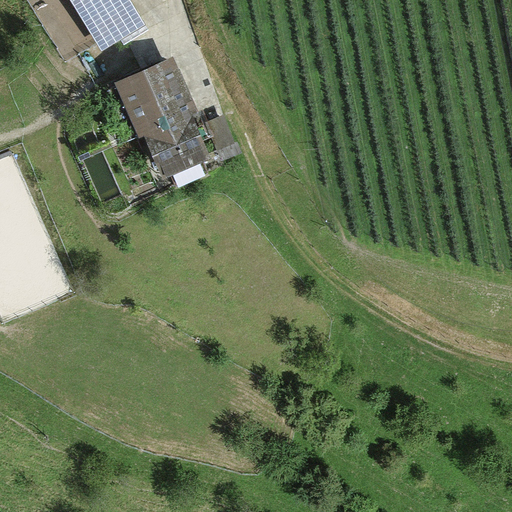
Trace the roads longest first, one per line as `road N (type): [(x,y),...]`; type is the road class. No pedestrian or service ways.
road 1 (track): [(216,106),(232,117),(302,247),(336,279),(452,350),(511,365)]
road 2 (track): [(192,42),(108,72),(58,0)]
